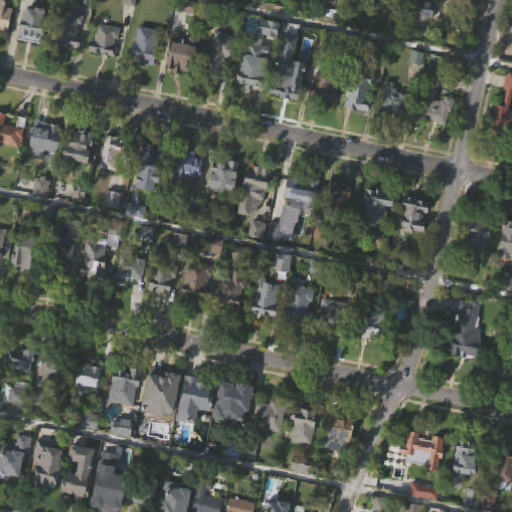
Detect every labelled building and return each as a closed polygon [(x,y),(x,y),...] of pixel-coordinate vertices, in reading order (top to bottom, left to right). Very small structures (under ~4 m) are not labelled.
[(13,10),(9,33),(0,31),(0,0),(6,0),(5,9),(13,10)] [(39,23),(42,0),(39,0),(26,0),(23,21),(39,23)] [(342,3),(327,1),(324,31),(339,32),(342,3)] [(82,7),(81,10),(85,10),(82,26),(81,30),(79,29),(78,38),(81,38),(79,50),(55,46),(60,21),(57,21),(59,11),(73,14),(74,8),(77,9),(77,7),(82,7)] [(49,20),(45,43),(17,38),(20,16),(49,20)] [(0,58),(10,60),(15,37),(7,35),(9,23),(0,20),(0,58)] [(283,25),(280,40),(265,37),(263,46),(272,48),(270,57),(263,56),(262,60),(268,61),(262,89),(254,87),(253,91),(247,90),(248,86),(237,83),(247,40),(257,42),(259,34),(260,34),(263,20),(283,25)] [(120,30),(118,40),(116,39),(115,47),(118,48),(116,58),(90,52),(92,42),(95,43),(99,25),(120,30)] [(163,32),(157,67),(131,62),(135,43),(136,43),(139,27),(163,32)] [(439,32),(421,27),(417,41),(435,46),(439,32)] [(238,46),(235,61),(229,59),(224,81),(210,78),(211,75),(203,74),(205,63),(208,64),(213,36),(215,31),(221,33),(221,35),(238,39),(236,45),(238,46)] [(201,40),(194,71),(192,70),(191,75),(182,73),(181,75),(173,73),(174,70),(166,68),(171,43),(180,45),(181,41),(189,43),(190,37),(201,40)] [(20,66),(44,72),(50,43),(26,38),(20,66)] [(80,77),(84,42),(63,39),(59,74),(80,77)] [(122,55),(99,50),(93,79),(116,84),(122,55)] [(155,94),(163,59),(140,54),(133,85),(142,87),(141,91),(155,94)] [(300,59),(298,67),(302,68),(300,77),(297,77),(294,88),(304,90),(302,101),(271,94),(279,62),(286,64),(288,56),(300,59)] [(237,64),(218,58),(206,99),(225,105),(237,64)] [(171,68),(167,97),(197,101),(202,64),(191,63),(190,71),(171,68)] [(240,112),(265,116),(273,68),(248,63),(240,112)] [(439,88),(436,101),(445,102),(446,98),(456,100),(453,113),(450,113),(447,127),(437,125),(437,123),(435,123),(436,121),(427,119),(421,122),(417,115),(420,112),(422,102),(430,104),(433,87),(425,85),(429,68),(442,71),(439,88)] [(341,75),(335,106),(324,104),(323,108),(313,106),(314,102),(309,101),(313,82),(322,84),(325,71),(341,75)] [(511,72),(511,104),(510,112),(511,112),(511,134),(509,134),(508,140),(490,136),(497,106),(504,107),(508,91),(504,90),(510,72),(511,72)] [(376,77),(374,87),(371,86),(369,101),(372,101),(370,113),(346,109),(350,88),(353,88),(356,74),(376,77)] [(424,93),(426,81),(413,78),(411,90),(424,93)] [(302,85),(282,83),(276,122),(296,125),(302,85)] [(413,96),(408,117),(395,114),(394,120),(378,116),(386,83),(395,85),(394,90),(398,91),(398,93),(413,96)] [(450,152),(455,126),(445,124),(444,129),(437,128),(443,92),(431,90),(421,147),(450,152)] [(511,138),(511,130),(511,99),(510,99),(503,133),(497,132),(492,155),(511,159),(511,138)] [(343,107),(317,100),(309,126),(336,133),(343,107)] [(376,105),(351,102),(347,137),(372,140),(376,105)] [(410,120),(397,120),(397,110),(383,110),(382,142),(409,143),(410,120)] [(4,126),(17,128),(19,118),(26,120),(21,147),(0,143),(0,114),(6,116),(4,126)] [(60,127),(55,152),(46,150),(43,162),(33,159),(35,148),(30,146),(34,127),(45,130),(46,124),(60,127)] [(82,132),(96,135),(95,137),(97,137),(91,166),(63,159),(66,145),(70,146),(74,132),(82,134),(82,132)] [(127,154),(125,164),(120,163),(118,173),(100,170),(107,137),(120,139),(119,142),(128,144),(127,154)] [(25,156),(8,154),(9,145),(0,143),(0,171),(22,175),(25,156)] [(158,147),(156,158),(164,159),(162,171),(159,170),(158,175),(161,175),(160,180),(156,179),(154,193),(137,189),(141,166),(142,166),(146,145),(158,147)] [(32,172),(37,173),(34,185),(45,188),(48,176),(59,179),(64,153),(37,148),(32,172)] [(197,153),(196,157),(206,160),(201,181),(186,179),(186,177),(183,179),(175,177),(180,156),(187,158),(188,154),(190,154),(191,152),(197,153)] [(92,190),(95,162),(74,159),(72,173),(67,172),(65,187),(92,190)] [(241,165),(235,193),(210,188),(214,162),(226,165),(226,161),(241,165)] [(126,166),(106,164),(103,196),(122,198),(126,166)] [(272,171),(265,202),(255,200),(251,218),(238,215),(247,170),(254,172),(255,168),(272,171)] [(138,215),(157,219),(167,175),(147,170),(138,215)] [(309,179),(320,182),(314,214),(302,212),(303,208),(289,205),(290,200),(284,199),(288,180),(295,181),(296,177),(309,179)] [(181,179),(178,203),(202,206),(205,185),(195,184),(196,180),(181,179)] [(353,187),(347,214),(336,212),(335,219),(324,217),(332,183),(353,187)] [(241,191),(215,187),(211,214),(237,218),(241,191)] [(397,198),(394,209),(387,208),(382,230),(373,228),(372,231),(382,232),(380,243),(357,238),(359,225),(362,226),(367,191),(397,198)] [(197,197),(192,220),(177,217),(182,192),(197,197)] [(271,199),(250,194),(240,239),(261,244),(271,199)] [(417,201),(418,199),(429,202),(429,204),(431,204),(428,215),(426,214),(424,221),(428,222),(425,234),(417,232),(417,235),(406,232),(406,230),(398,228),(401,216),(403,217),(404,210),(403,210),(405,198),(417,201)] [(286,224),(292,225),(291,234),(314,238),(319,210),(289,204),(286,224)] [(52,208),(37,206),(35,222),(51,224),(52,208)] [(355,213),(333,208),(329,232),(350,236),(355,213)] [(496,222),(487,256),(473,252),(475,247),(464,244),(472,216),(496,222)] [(361,250),(382,255),(388,234),(394,235),(397,224),(370,217),(361,250)] [(124,225),(119,249),(107,247),(105,259),(107,259),(103,279),(93,277),(92,283),(80,280),(89,239),(107,242),(109,235),(99,233),(100,226),(96,225),(98,219),(124,225)] [(194,235),(198,223),(190,220),(186,233),(194,235)] [(511,254),(510,254),(508,260),(498,258),(506,221),(511,222),(511,254)] [(287,242),(286,245),(267,240),(271,223),(290,228),(287,242)] [(426,260),(430,229),(403,226),(400,257),(426,260)] [(127,243),(147,245),(148,232),(129,230),(127,243)] [(17,237),(44,241),(41,260),(25,257),(24,267),(12,265),(17,237)] [(76,246),(70,278),(47,273),(53,242),(76,246)] [(487,279),(495,252),(471,246),(464,273),(487,279)] [(256,250),(254,264),(241,262),(240,264),(232,263),(235,247),(256,250)] [(250,263),(265,266),(268,250),(253,247),(250,263)] [(269,265),(294,270),(296,260),(304,262),(304,259),(297,257),(298,250),(292,249),(292,252),(273,249),(269,265)] [(133,252),(132,259),(147,262),(144,283),(131,281),(130,284),(127,284),(126,288),(116,286),(121,257),(122,257),(124,250),(133,252)] [(138,266),(155,270),(157,256),(141,252),(138,266)] [(509,286),(511,280),(511,255),(505,254),(498,283),(509,286)] [(0,287),(3,288),(9,258),(0,256),(0,287)] [(75,299),(76,258),(61,257),(60,298),(75,299)] [(167,261),(166,266),(179,269),(177,280),(173,279),(170,298),(160,296),(161,294),(149,292),(155,264),(158,265),(159,259),(167,261)] [(90,264),(82,303),(105,308),(112,273),(120,275),(122,263),(111,261),(109,268),(90,264)] [(189,262),(176,261),(175,275),(188,276),(189,262)] [(215,268),(213,279),(210,278),(207,292),(209,292),(208,301),(196,299),(196,302),(182,300),(188,263),(215,268)] [(14,294),(36,297),(40,266),(18,264),(14,294)] [(244,272),(243,279),(248,280),(247,290),(244,290),(242,311),(229,309),(229,312),(223,311),(224,308),(218,307),(223,277),(229,278),(231,277),(234,277),(235,271),(244,272)] [(292,298),(294,282),(277,281),(275,297),(292,298)] [(280,287),(276,308),(279,308),(277,319),(251,313),(257,283),(280,287)] [(116,311),(129,314),(131,306),(144,309),(148,292),(122,286),(116,311)] [(291,287),(316,292),(311,322),(307,321),(306,328),(297,327),(298,323),(283,321),(286,306),(288,306),(291,287)] [(151,317),(173,321),(177,298),(155,294),(151,317)] [(211,299),(190,294),(182,324),(202,330),(211,299)] [(223,332),(241,338),(252,302),(233,296),(223,332)] [(348,305),(345,321),(320,316),(323,300),(348,305)] [(482,302),(479,330),(483,330),(481,341),(483,342),(480,358),(474,357),(474,361),(452,356),(460,302),(472,304),(472,301),(482,302)] [(283,314),(259,308),(252,339),(277,344),(283,314)] [(390,329),(388,339),(383,338),(383,342),(365,339),(366,337),(355,335),(360,309),(386,315),(383,327),(390,329)] [(314,317),(292,314),(287,348),(310,351),(314,317)] [(346,354),(347,329),(323,327),(321,353),(346,354)] [(384,366),(384,338),(364,337),(363,366),(384,366)] [(11,350),(36,353),(32,375),(18,372),(17,376),(9,375),(10,365),(9,365),(11,350)] [(66,362),(65,367),(71,368),(68,383),(52,380),(51,386),(42,384),(43,378),(39,378),(42,363),(48,364),(49,358),(66,362)] [(92,368),(105,370),(103,380),(100,379),(98,389),(95,388),(93,400),(79,397),(79,395),(75,395),(80,365),(92,367),(92,368)] [(143,372),(140,389),(138,388),(134,408),(109,403),(114,373),(118,374),(119,372),(132,376),(133,370),(143,372)] [(178,385),(173,410),(146,404),(151,379),(178,385)] [(29,387),(25,407),(8,404),(11,389),(15,390),(16,384),(29,387)] [(48,393),(44,391),(40,400),(59,408),(67,390),(51,384),(48,393)] [(213,392),(211,406),(208,406),(206,423),(184,420),(187,399),(185,399),(187,388),(213,392)] [(101,414),(103,393),(81,391),(79,412),(101,414)] [(246,394),(245,399),(248,399),(244,418),(237,417),(235,429),(216,426),(222,394),(234,396),(235,392),(246,394)] [(110,428),(136,434),(144,397),(132,395),(131,400),(117,397),(110,428)] [(183,402),(151,396),(143,439),(166,443),(168,437),(176,439),(183,402)] [(288,405),(282,435),(253,429),(257,404),(271,407),(272,402),(288,405)] [(213,439),(217,409),(187,404),(180,448),(198,451),(200,437),(213,439)] [(321,414),(319,423),(318,422),(313,447),(295,443),(296,439),(291,438),(295,423),(291,423),(294,408),(321,414)] [(216,446),(245,450),(247,439),(252,440),(256,414),(221,409),(216,446)] [(98,431),(98,432),(76,428),(79,413),(101,417),(98,431)] [(356,421),(351,445),(324,439),(330,415),(356,421)] [(286,430),(258,428),(256,456),(284,458),(286,430)] [(426,441),(433,443),(434,438),(446,440),(443,461),(441,461),(439,473),(428,471),(429,469),(411,466),(411,468),(404,467),(405,463),(400,462),(401,455),(390,452),(391,445),(407,447),(410,433),(421,435),(420,440),(426,441)] [(294,468),(314,472),(321,439),(300,435),(294,468)] [(33,439),(29,458),(26,457),(21,480),(6,477),(5,480),(0,479),(0,462),(2,452),(13,454),(13,453),(15,453),(18,436),(33,439)] [(99,458),(102,442),(82,438),(79,454),(99,458)] [(63,466),(59,488),(57,487),(56,491),(32,487),(37,461),(34,461),(37,441),(52,444),(51,451),(64,453),(63,466)] [(325,475),(340,477),(341,468),(353,470),(356,445),(329,441),(325,475)] [(461,443),(469,445),(470,444),(474,444),(474,446),(484,448),(481,464),(477,463),(477,465),(479,465),(477,478),(467,476),(466,483),(452,480),(454,471),(455,471),(460,444),(461,443)] [(114,460),(133,463),(135,449),(116,446),(114,460)] [(99,452),(91,490),(93,490),(90,501),(83,499),(82,504),(75,502),(76,498),(63,495),(68,474),(78,476),(80,464),(70,461),(73,447),(99,452)] [(511,454),(511,495),(496,492),(497,483),(494,482),(496,470),(491,469),(493,459),(498,460),(499,452),(511,454)] [(120,464),(118,476),(126,478),(122,499),(103,495),(103,497),(95,496),(100,472),(109,474),(111,462),(120,464)] [(464,511),(467,501),(475,503),(481,474),(461,469),(451,511),(464,511)] [(33,511),(39,511),(59,511),(66,476),(40,471),(33,511)] [(0,502),(22,506),(27,480),(4,476),(0,495),(0,502)] [(511,511),(511,479),(504,477),(497,507),(511,511)] [(96,511),(128,511),(130,498),(119,497),(121,482),(101,479),(96,511)] [(185,483),(184,489),(191,491),(186,511),(177,511),(160,508),(165,485),(168,486),(169,479),(185,483)] [(160,492),(159,498),(156,498),(154,509),(127,501),(132,481),(159,487),(158,491),(160,492)] [(214,486),(212,492),(208,491),(206,497),(224,501),(221,511),(193,511),(199,482),(214,486)] [(441,491),(438,504),(409,497),(412,484),(441,491)] [(256,505),(254,511),(227,511),(230,499),(256,505)]
